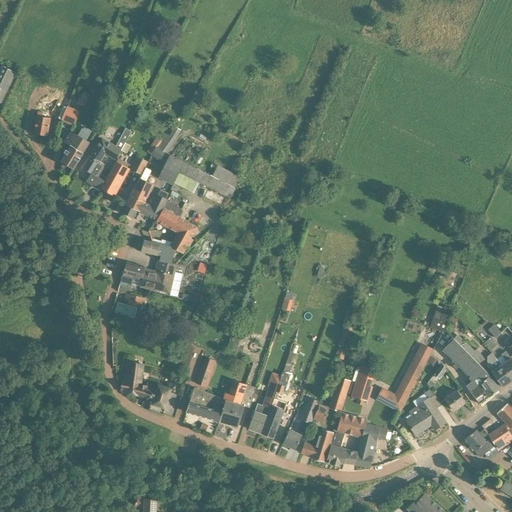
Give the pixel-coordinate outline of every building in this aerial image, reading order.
[(0,101),(1,102),(15,72),(2,66),(0,70),(0,101)] [(89,95),(82,92),(77,105),(84,108),(89,95)] [(73,125),(79,111),(67,106),(61,120),(73,125)] [(36,115),(35,134),(50,134),(50,116),(36,115)] [(182,130),(175,125),(165,141),(157,137),(147,150),(151,152),(150,154),(160,162),(182,130)] [(73,169),(89,142),(70,131),(64,142),(71,146),(61,162),(73,169)] [(219,163),(213,175),(235,188),(258,141),(247,136),(232,169),(219,163)] [(121,151),(127,140),(120,137),(115,146),(102,137),(83,168),(92,174),(87,181),(94,186),(105,165),(101,162),(105,155),(115,161),(121,151)] [(170,153),(158,178),(173,184),(184,161),(170,153)] [(141,175),(148,162),(137,156),(130,169),(141,175)] [(112,195),(129,164),(118,158),(100,189),(112,195)] [(145,181),(140,178),(122,212),(132,217),(136,210),(139,212),(153,184),(145,181)] [(157,220),(169,195),(170,194),(161,190),(155,203),(153,202),(147,216),(157,220)] [(167,200),(157,220),(178,232),(171,243),(144,236),(141,251),(161,256),(160,259),(172,262),(176,249),(183,254),(187,247),(189,248),(194,239),(191,238),(199,226),(180,215),(182,213),(182,209),(167,200)] [(169,297),(177,266),(171,265),(159,262),(155,275),(144,273),(141,281),(139,288),(169,297)] [(200,262),(199,271),(206,272),(207,264),(200,262)] [(144,273),(145,269),(126,264),(118,291),(127,294),(127,287),(128,285),(136,286),(138,280),(141,281),(144,273)] [(282,309),(289,311),(293,295),(287,293),(282,309)] [(144,305),(145,299),(125,294),(124,300),(127,301),(126,305),(139,308),(140,304),(144,305)] [(447,323),(452,309),(437,304),(433,318),(447,323)] [(236,356),(244,328),(234,325),(226,351),(236,356)] [(346,348),(352,328),(345,325),(338,345),(346,348)] [(495,339),(501,333),(494,325),(488,330),(495,339)] [(458,335),(453,339),(459,345),(463,340),(458,335)] [(489,351),(497,345),(491,337),(483,343),(489,351)] [(478,364),(469,355),(459,345),(453,339),(444,348),(445,349),(444,350),(470,377),(474,373),(477,378),(479,377),(482,381),(489,376),(485,372),(478,364)] [(478,364),(485,360),(476,349),(469,355),(478,364)] [(191,362),(192,351),(184,350),(182,361),(191,362)] [(511,381),(511,379),(511,360),(506,351),(501,355),(502,356),(496,360),(511,381)] [(502,387),(511,381),(496,360),(491,354),(487,357),(487,362),(488,364),(486,365),(502,387)] [(437,368),(440,362),(428,355),(425,360),(437,368)] [(206,356),(196,382),(207,385),(217,359),(206,356)] [(142,384),(144,365),(127,362),(123,382),(122,382),(121,391),(123,392),(137,396),(138,394),(145,396),(144,398),(153,401),(150,410),(162,415),(163,413),(174,417),(180,400),(169,397),(172,389),(157,384),(156,387),(147,385),(147,386),(142,384)] [(283,373),(287,363),(286,362),(283,372),(282,372),(279,380),(272,378),(269,386),(262,405),(257,404),(248,429),(261,433),(283,373)] [(288,395),(289,392),(285,390),(286,387),(292,368),(288,366),(289,363),(287,363),(283,373),(261,433),(273,438),(284,410),(281,409),(284,402),(286,395),(288,395)] [(439,380),(446,370),(441,363),(433,375),(439,380)] [(364,402),(375,370),(360,366),(350,397),(364,402)] [(489,396),(499,389),(489,376),(482,381),(480,383),(489,396)] [(225,395),(228,396),(228,394),(243,399),(248,383),(248,382),(235,377),(230,390),(227,389),(225,395)] [(340,412),(349,380),(338,377),(329,409),(340,412)] [(430,389),(431,389),(435,384),(430,380),(427,384),(430,389)] [(243,399),(229,395),(227,398),(223,412),(220,422),(241,428),(247,406),(249,407),(257,386),(248,383),(243,399)] [(479,404),(489,396),(480,383),(478,384),(469,391),(479,404)] [(218,398),(207,392),(205,391),(194,387),(186,412),(220,422),(223,412),(227,398),(220,396),(219,395),(218,398)] [(428,398),(428,399),(434,395),(431,389),(430,389),(424,393),(427,398),(428,398)] [(453,410),(465,402),(456,390),(445,398),(453,410)] [(445,423),(428,399),(428,398),(427,398),(417,405),(417,406),(409,412),(412,416),(406,420),(415,435),(426,428),(425,426),(429,423),(434,430),(445,423)] [(306,433),(317,404),(308,401),(305,409),(304,408),(299,420),(300,421),(297,430),(306,433)] [(324,423),(329,408),(317,404),(313,419),(324,423)] [(511,409),(507,404),(497,413),(507,424),(505,425),(504,424),(488,434),(490,438),(495,445),(499,452),(510,445),(511,443),(511,430),(509,432),(508,431),(510,429),(511,427),(511,409)] [(356,464),(368,423),(366,423),(367,419),(342,412),(336,432),(332,443),(331,443),(331,444),(326,462),(330,463),(330,464),(339,466),(340,463),(344,464),(344,463),(356,464)] [(384,440),(387,429),(379,427),(379,426),(368,423),(356,464),(370,466),(373,456),(373,457),(377,443),(376,442),(377,438),(384,440)] [(479,433),(475,428),(463,438),(479,458),(484,454),(488,460),(499,453),(483,429),(479,433)] [(295,450),(302,435),(290,429),(282,444),(295,450)] [(324,462),(333,433),(321,429),(315,446),(305,443),(301,452),(314,456),(313,459),(324,462)] [(511,483),(507,480),(502,490),(511,496),(511,483)] [(443,511),(444,511),(424,495),(418,502),(416,500),(409,507),(414,511),(443,511)] [(179,511),(181,502),(170,500),(144,499),(138,497),(136,502),(135,502),(134,507),(144,509),(143,511),(179,511)] [(202,511),(203,511),(206,501),(198,498),(195,510),(202,511)]
